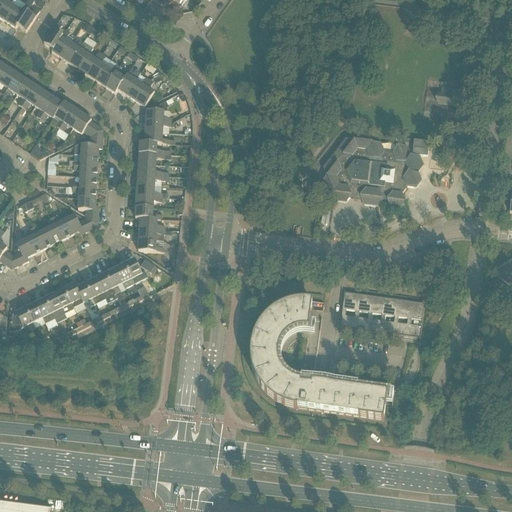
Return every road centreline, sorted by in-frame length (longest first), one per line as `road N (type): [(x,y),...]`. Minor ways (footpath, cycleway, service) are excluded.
road 1 (residential): [(19,61),(114,122),(110,231),(98,247),(9,288),(0,282)]
road 2 (primary): [(511,492),(200,451)]
road 3 (unclassified): [(245,243),(384,255),(460,231),(511,235)]
road 4 (primary): [(196,481),(436,511)]
road 5 (tertiary): [(207,238),(179,449)]
road 6 (tertiary): [(200,451),(227,241)]
road 7 (tertiary): [(227,241),(234,155),(222,118),(185,72)]
road 8 (primary): [(179,449),(0,432)]
road 9 (primary): [(0,459),(175,478)]
road 10 (tertiary): [(185,72),(216,158),(207,238)]
